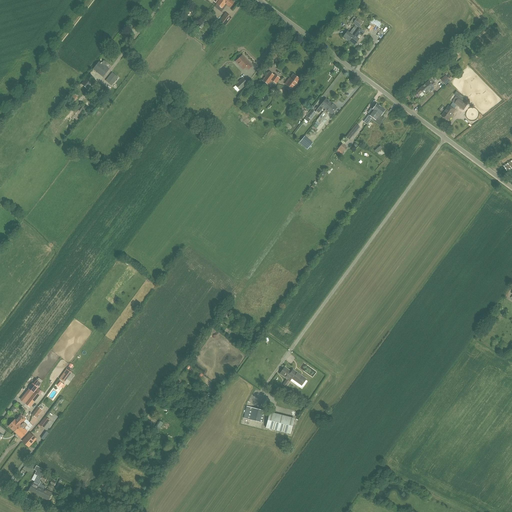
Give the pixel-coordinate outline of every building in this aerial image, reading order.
[(230,8),(234,3),(229,0),(219,0),(217,5),(223,9),(224,9),(227,5),(230,8)] [(220,22),(226,26),(232,18),(226,14),(220,22)] [(356,18),(352,23),(358,28),(363,21),(357,17),(356,18)] [(373,18),(371,23),(380,27),(382,23),(373,18)] [(201,28),(206,21),(203,19),(198,26),(201,28)] [(343,38),(348,42),(357,30),(353,27),(350,32),(348,31),(343,38)] [(357,30),(348,42),(354,46),(359,39),(357,38),(359,34),(361,36),(364,32),(358,28),(357,30)] [(242,55),(241,56),(236,62),(243,69),(246,67),(248,69),(252,66),(242,55)] [(103,61),(101,63),(99,61),(93,69),(103,77),(109,69),(105,66),(107,64),(106,62),(104,61),(103,61)] [(112,72),(105,81),(111,85),(118,77),(112,72)] [(269,72),(262,80),(267,84),(271,79),(275,83),(279,78),(274,74),(273,75),(269,72)] [(87,89),(95,79),(89,75),(81,84),(87,89)] [(299,80),(293,75),(288,81),(288,80),(285,84),(293,90),(297,84),(296,84),(299,80)] [(450,75),(448,77),(446,75),(441,80),(445,85),(450,80),(453,78),(450,75)] [(242,78),(235,85),(240,90),(247,83),(242,78)] [(431,84),(429,81),(425,85),(424,84),(422,85),(423,86),(417,91),(419,94),(422,91),(424,94),(429,90),(431,92),(435,89),(433,87),(435,84),(433,82),(431,84)] [(454,104),(464,110),(468,105),(458,98),(454,104)] [(325,109),(330,102),(325,99),(320,105),(316,111),(319,113),(323,108),(325,109)] [(330,102),(325,109),(325,110),(316,121),(320,124),(327,116),(326,115),(328,112),(332,114),(337,108),(330,102)] [(370,114),(364,122),(367,124),(369,121),(371,119),(372,118),(381,107),(376,104),(375,103),(373,106),(374,107),(372,110),(371,109),(368,113),(369,114),(370,114)] [(449,106),(442,116),(448,120),(455,110),(449,106)] [(381,107),(372,118),(375,120),(378,123),(382,118),(381,116),(385,110),(381,107)] [(306,116),(304,119),(308,122),(310,119),(311,120),(316,113),(311,109),(306,116)] [(357,130),(353,127),(346,137),(350,140),(357,130)] [(305,136),(299,143),(307,149),(313,143),(305,136)] [(340,157),(348,148),(343,144),(335,153),(340,157)] [(221,315),(226,319),(230,314),(224,310),(221,315)] [(290,380),(296,372),(293,369),(291,372),(284,367),(280,374),(286,378),(282,384),(285,386),(289,381),(290,380)] [(307,381),(305,380),(306,379),(296,372),(290,380),(302,389),(307,381)] [(272,394),(277,397),(280,390),(274,388),(272,394)] [(34,392),(29,389),(21,400),(25,403),(34,392)] [(29,407),(34,401),(30,398),(26,404),(29,407)] [(38,406),(32,414),(36,418),(42,409),(43,408),(43,406),(41,405),(40,405),(38,407),(38,406)] [(246,406),(243,418),(263,423),(266,411),(246,406)] [(270,412),(266,428),(289,434),(293,418),(270,412)] [(26,420),(20,414),(9,426),(14,432),(21,425),(24,422),(26,420)] [(39,424),(39,425),(40,426),(44,428),(46,425),(50,420),(45,417),(42,421),(39,424)] [(24,422),(21,425),(14,432),(16,433),(14,435),(16,436),(24,428),(27,425),(30,423),(26,419),(26,420),(24,422)] [(160,420),(155,428),(159,431),(164,422),(160,420)] [(24,428),(16,436),(17,438),(19,436),(21,438),(27,432),(30,428),(27,425),(24,428)] [(29,447),(36,439),(30,433),(22,441),(29,447)] [(35,474),(37,475),(33,483),(32,483),(28,490),(35,494),(41,482),(40,481),(40,480),(41,480),(42,480),(41,479),(45,471),(45,470),(36,465),(34,470),(36,471),(35,474)] [(54,475),(45,471),(41,479),(42,480),(41,480),(44,482),(48,474),(53,477),(54,475)] [(41,482),(35,494),(48,501),(52,493),(44,489),(45,486),(42,485),(43,483),(41,482)]
